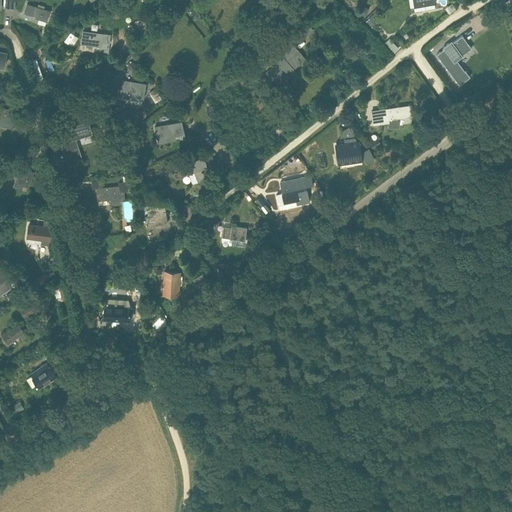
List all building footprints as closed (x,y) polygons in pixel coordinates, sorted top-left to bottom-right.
[(46,21),(49,10),(52,4),(40,0),(39,0),(37,6),(27,3),(26,4),(24,11),(36,16),(35,18),(43,20),(43,19),(46,21)] [(361,5),(359,12),(365,14),(368,7),(361,5)] [(372,28),(378,22),(372,16),(370,18),(366,22),(372,28)] [(313,29),(304,18),(297,24),(307,35),(313,29)] [(88,31),(83,31),(81,43),(101,46),(100,50),(108,51),(110,34),(88,31)] [(473,49),(464,36),(451,45),(450,43),(445,47),(446,49),(438,54),(459,84),(470,77),(458,59),(473,49)] [(274,63),(266,70),(277,83),(294,69),(293,67),(298,62),(299,64),(306,58),(289,40),(274,53),(276,56),(272,60),(274,63)] [(131,69),(136,64),(132,60),(127,66),(131,69)] [(107,75),(111,79),(125,65),(122,61),(107,75)] [(138,97),(143,98),(145,88),(146,83),(142,82),(132,80),(124,79),(121,96),(129,97),(130,93),(139,95),(138,97)] [(156,88),(149,92),(156,102),(162,99),(156,88)] [(388,122),(389,127),(399,127),(401,116),(412,115),(410,103),(370,110),(372,124),(388,122)] [(17,110),(3,107),(0,116),(0,123),(8,126),(9,122),(14,123),(17,110)] [(182,121),(182,120),(155,126),(156,131),(155,131),(155,132),(156,132),(158,139),(158,143),(176,139),(176,135),(184,134),(182,121)] [(58,139),(60,152),(74,149),(72,136),(88,133),(87,130),(89,130),(87,121),(52,127),(55,140),(58,139)] [(349,127),(343,130),(345,140),(347,140),(347,143),(336,145),(339,164),(363,160),(363,158),(365,158),(367,163),(374,159),(369,148),(361,153),(359,142),(358,142),(349,127)] [(378,137),(370,141),(374,148),(382,144),(378,137)] [(195,160),(182,165),(185,175),(194,171),(198,182),(212,176),(208,166),(208,165),(216,162),(213,153),(205,157),(205,156),(195,160)] [(299,172),(306,169),(299,155),(292,158),(299,172)] [(28,173),(19,170),(13,186),(22,190),(24,186),(28,187),(28,186),(29,187),(34,172),(28,170),(28,173)] [(102,179),(91,180),(92,188),(97,188),(98,200),(111,199),(112,203),(120,202),(120,200),(125,199),(125,191),(130,191),(129,180),(132,180),(131,175),(123,176),(123,181),(119,182),(119,186),(103,187),(102,179)] [(306,189),(277,195),(279,203),(297,199),(297,201),(308,199),(306,189)] [(256,199),(265,212),(270,209),(261,196),(256,199)] [(154,204),(140,206),(142,219),(145,218),(147,226),(158,224),(168,222),(164,202),(154,204)] [(42,240),(41,243),(49,244),(50,241),(51,241),(53,226),(52,226),(53,221),(44,220),(43,225),(29,223),(27,237),(42,240)] [(230,239),(245,240),(247,227),(232,225),(230,239)] [(269,226),(263,231),(265,233),(271,241),(276,236),(269,226)] [(131,265),(136,276),(146,271),(141,261),(131,265)] [(0,295),(13,287),(0,267),(0,295)] [(30,277),(32,286),(44,282),(46,281),(57,278),(55,271),(44,274),(42,275),(30,277)] [(180,272),(164,271),(163,294),(179,294),(180,272)] [(99,298),(108,293),(104,285),(113,280),(110,274),(94,283),(99,298)] [(196,284),(201,291),(211,284),(206,277),(196,284)] [(57,283),(61,301),(69,299),(65,281),(57,283)] [(11,300),(24,292),(20,285),(7,294),(11,300)] [(21,308),(26,316),(38,309),(28,292),(22,296),(27,305),(21,308)] [(106,298),(106,300),(105,316),(106,316),(106,315),(118,316),(117,318),(129,319),(130,308),(129,299),(124,299),(106,298)] [(28,335),(19,323),(3,334),(8,342),(20,334),(23,338),(28,335)] [(64,358),(54,342),(31,356),(34,362),(43,357),(44,359),(51,355),(55,363),(64,358)] [(56,375),(47,362),(31,373),(41,389),(57,377),(56,375)] [(10,407),(14,414),(24,408),(21,402),(10,407)]
